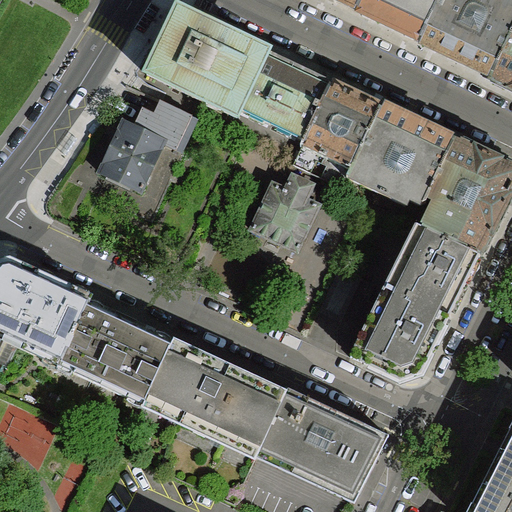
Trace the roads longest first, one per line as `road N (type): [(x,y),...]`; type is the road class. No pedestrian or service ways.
road 1 (residential): [(433,423),(0,216)]
road 2 (residential): [(511,128),(242,0)]
road 3 (tertiary): [(0,196),(133,0)]
road 4 (residential): [(511,264),(433,423)]
road 5 (residential): [(437,511),(498,391)]
